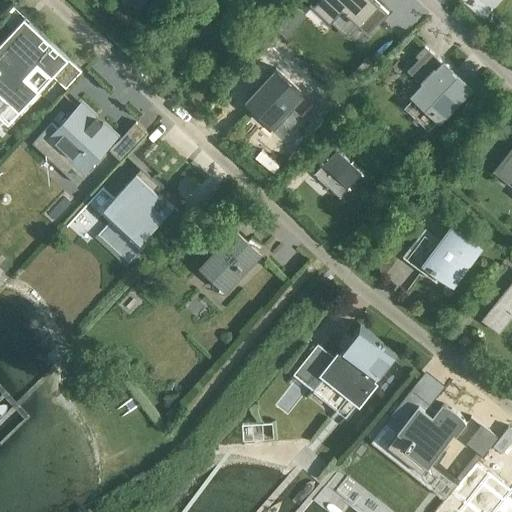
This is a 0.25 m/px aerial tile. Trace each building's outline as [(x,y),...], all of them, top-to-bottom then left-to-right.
[(126,0),(137,10),(146,0),(126,0)] [(377,0),(311,0),(310,1),(326,16),(329,13),(348,32),(356,23),(368,34),(388,12),(380,4),(380,3),(377,0)] [(180,11),(166,22),(171,28),(184,18),(180,11)] [(279,24),(275,28),(286,38),(289,34),(294,29),(283,19),(279,24)] [(0,52),(0,94),(19,112),(34,96),(19,82),(38,61),(66,87),(82,69),(30,21),(0,52)] [(445,65),(443,66),(441,64),(442,62),(425,46),(416,56),(419,59),(407,71),(421,85),(422,83),(425,86),(415,96),(439,119),(469,88),(445,65)] [(236,50),(217,71),(226,79),(246,59),(236,50)] [(365,58),(345,79),(353,87),(373,66),(365,58)] [(276,67),(246,99),(261,112),(266,107),(280,120),(305,94),(276,67)] [(73,104),(63,94),(45,113),(56,122),(73,104)] [(75,158),(85,167),(115,136),(81,104),(57,128),(50,122),(37,136),(38,137),(41,133),(70,161),(73,159),(73,160),(75,158)] [(146,134),(134,123),(109,150),(120,160),(146,134)] [(356,130),(347,139),(355,146),(364,138),(356,130)] [(362,172),(337,148),(313,173),(339,197),(362,172)] [(511,150),(496,171),(511,183),(511,150)] [(90,200),(138,245),(173,207),(154,189),(159,183),(141,167),(113,197),(102,187),(90,200)] [(481,247),(452,225),(442,239),(425,227),(403,255),(406,258),(406,257),(426,271),(430,266),(454,283),(481,247)] [(260,254),(234,230),(206,261),(232,284),(260,254)] [(506,275),(511,270),(503,262),(489,278),(494,282),(503,272),(506,275)] [(493,307),(484,318),(499,330),(511,313),(511,282),(503,294),(489,283),(478,296),(493,307)] [(316,346),(299,367),(317,382),(313,387),(348,414),(360,399),(395,355),(360,328),(334,360),(316,346)] [(390,417),(377,433),(428,473),(435,465),(436,465),(446,452),(442,449),(454,433),(456,435),(467,422),(466,421),(466,420),(465,419),(464,418),(463,417),(462,416),(461,415),(460,414),(459,413),(458,412),(457,411),(456,410),(454,409),(453,408),(452,407),(451,406),(450,406),(448,405),(447,404),(446,404),(445,403),(444,403),(443,403),(433,415),(426,409),(430,403),(411,388),(389,416),(390,417)] [(466,442),(482,455),(498,437),(481,423),(466,442)] [(475,452),(455,477),(459,480),(480,456),(475,452)] [(511,511),(511,486),(509,490),(488,473),(476,489),(497,506),(491,511),(511,511)]
